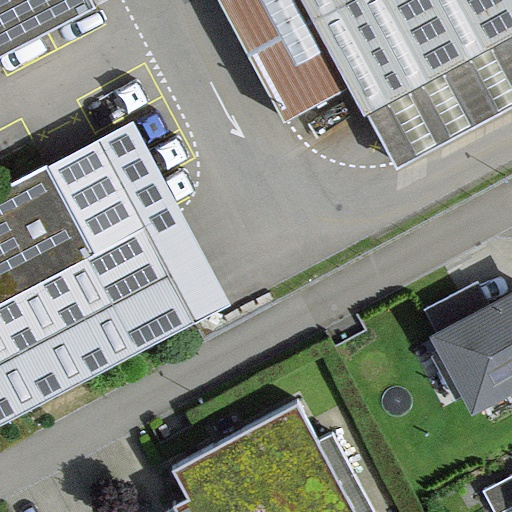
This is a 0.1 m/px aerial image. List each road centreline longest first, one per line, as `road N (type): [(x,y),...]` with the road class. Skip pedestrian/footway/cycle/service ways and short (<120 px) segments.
road 1 (residential): [(0,477),(511,204)]
road 2 (unknown): [(0,122),(174,19)]
